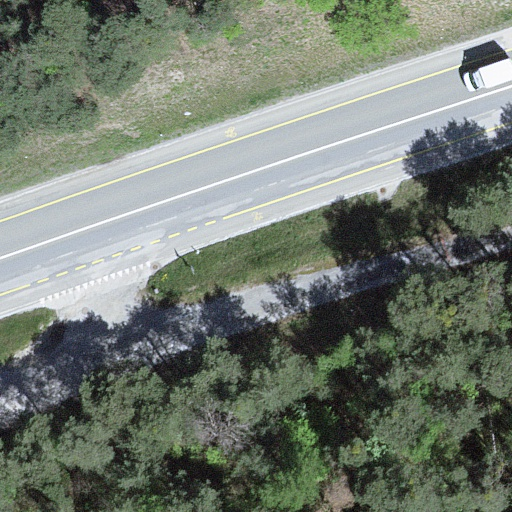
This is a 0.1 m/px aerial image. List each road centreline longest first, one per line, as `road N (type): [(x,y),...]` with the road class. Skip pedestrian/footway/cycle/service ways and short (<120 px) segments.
road 1 (motorway): [(0,327),(511,145)]
road 2 (primary): [(511,86),(0,258)]
road 3 (track): [(511,233),(228,302),(0,381)]
road 4 (motorway): [(220,0),(0,77)]
